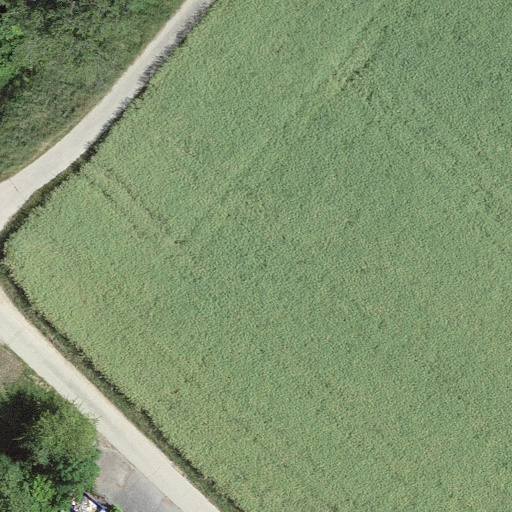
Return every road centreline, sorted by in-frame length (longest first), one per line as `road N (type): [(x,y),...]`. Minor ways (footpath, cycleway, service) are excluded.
road 1 (track): [(0,305),(214,511)]
road 2 (track): [(0,206),(94,122),(197,0)]
